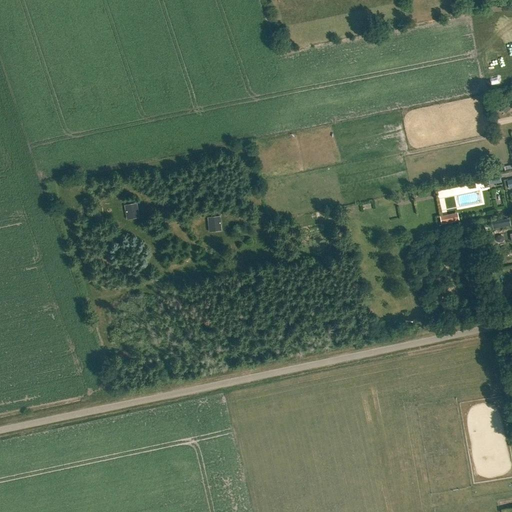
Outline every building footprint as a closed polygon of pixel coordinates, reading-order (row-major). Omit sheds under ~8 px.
[(498,174),(487,176),(489,185),(500,182),(498,174)] [(125,215),(137,213),(136,203),(123,206),(125,215)] [(442,215),(443,223),(460,221),(460,213),(442,215)] [(220,227),(219,217),(207,218),(207,228),(220,227)] [(485,231),(493,232),(493,229),(510,225),(508,218),(491,222),(492,226),(485,226),(485,231)]
